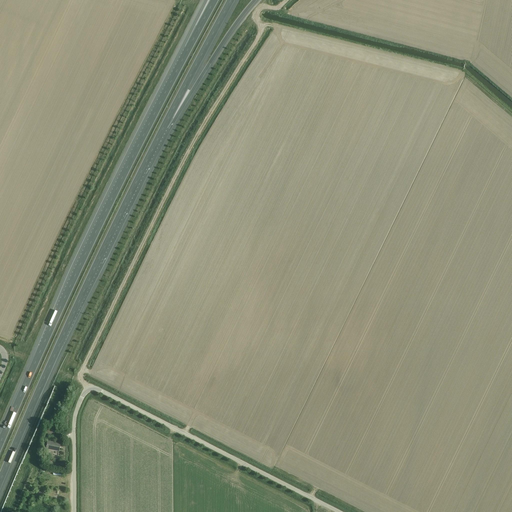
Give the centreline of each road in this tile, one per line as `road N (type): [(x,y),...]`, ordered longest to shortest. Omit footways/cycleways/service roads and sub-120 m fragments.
road 1 (track): [(88,389),(80,375),(165,197),(258,38),(257,11),(287,0)]
road 2 (motorway): [(186,50),(0,442)]
road 3 (motorway): [(0,482),(164,127)]
road 4 (unclassified): [(337,511),(88,389)]
road 5 (motorway): [(164,127),(254,0)]
road 6 (motorway): [(164,127),(231,0)]
road 7 (unclassified): [(73,511),(74,418),(88,389)]
